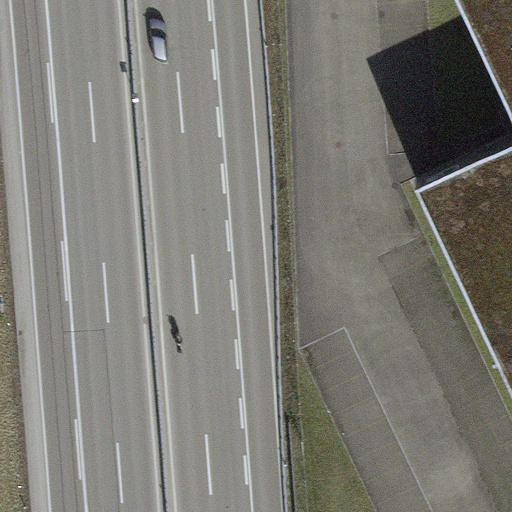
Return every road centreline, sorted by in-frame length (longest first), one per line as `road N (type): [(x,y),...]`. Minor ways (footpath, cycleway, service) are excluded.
road 1 (motorway): [(216,511),(174,0)]
road 2 (motorway): [(82,0),(122,511)]
